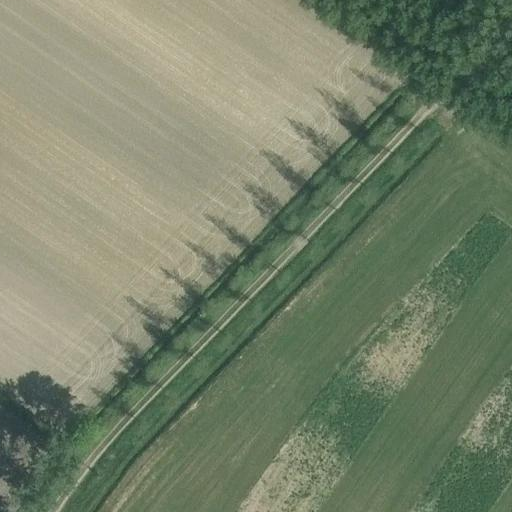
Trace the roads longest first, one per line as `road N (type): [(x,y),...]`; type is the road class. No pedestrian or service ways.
road 1 (track): [(475,69),(130,419),(58,511)]
road 2 (track): [(475,69),(376,0)]
